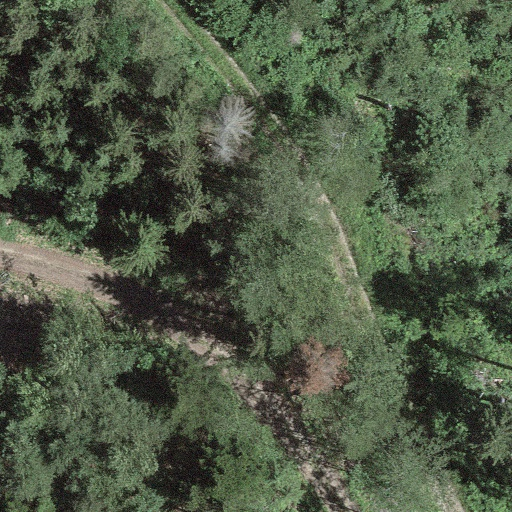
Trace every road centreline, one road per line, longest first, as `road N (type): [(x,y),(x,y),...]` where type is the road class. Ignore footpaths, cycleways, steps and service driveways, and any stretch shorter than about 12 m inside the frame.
road 1 (track): [(444,511),(323,226),(256,89),(195,0)]
road 2 (track): [(0,256),(105,287),(235,359),(328,479),(344,511)]
